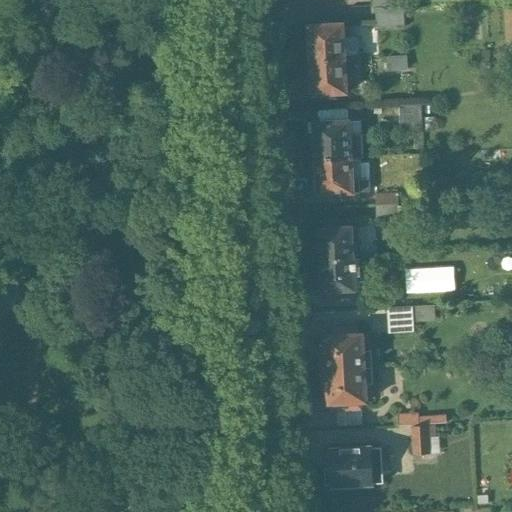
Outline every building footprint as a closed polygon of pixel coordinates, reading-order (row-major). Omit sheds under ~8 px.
[(344,23),(309,24),(311,60),(346,58),(346,55),(351,54),(351,49),(345,49),(344,23)] [(387,56),(387,68),(408,68),(408,55),(387,56)] [(346,58),(311,60),(313,95),(330,94),(330,99),(336,98),(336,93),(348,93),(347,81),(346,60),(346,58)] [(353,60),(346,60),(347,81),(354,81),(353,60)] [(386,60),(370,61),(371,70),(386,69),(386,60)] [(421,104),(400,105),(401,132),(423,131),(421,104)] [(351,120),(314,122),(316,159),(353,158),(363,157),(362,136),(352,136),(351,120)] [(353,158),(316,159),(317,177),(314,180),(314,190),(317,193),(318,194),(355,192),(355,191),(369,190),(368,181),(354,181),(353,158)] [(399,191),(377,193),(377,205),(399,205),(399,191)] [(399,205),(377,205),(378,217),(400,216),(399,205)] [(347,219),(325,221),(325,227),(319,227),(321,259),(359,257),(358,240),(354,240),(353,225),(347,226),(347,219)] [(359,257),(321,259),(323,292),(328,291),(329,298),(350,296),(350,290),(356,290),(355,274),(360,274),(359,257)] [(414,307),(392,308),(393,318),(415,317),(414,307)] [(408,321),(392,322),(393,334),(409,333),(408,321)] [(357,326),(330,327),(330,334),(324,335),(325,350),(319,350),(320,370),(373,367),(372,351),(364,351),(363,333),(358,333),(357,326)] [(373,367),(320,370),(321,389),(328,389),(329,404),(334,404),(335,411),(362,409),(362,402),(367,402),(366,384),(374,384),(373,367)] [(418,415),(397,416),(398,426),(419,425),(418,415)] [(435,425),(413,426),(413,439),(429,438),(435,437),(435,425)] [(429,438),(413,439),(414,455),(430,454),(429,438)] [(370,447),(324,450),(324,451),(331,451),(332,468),(325,468),(326,485),(333,485),(333,486),(372,484),(383,483),(381,447),(370,448),(370,447)]
